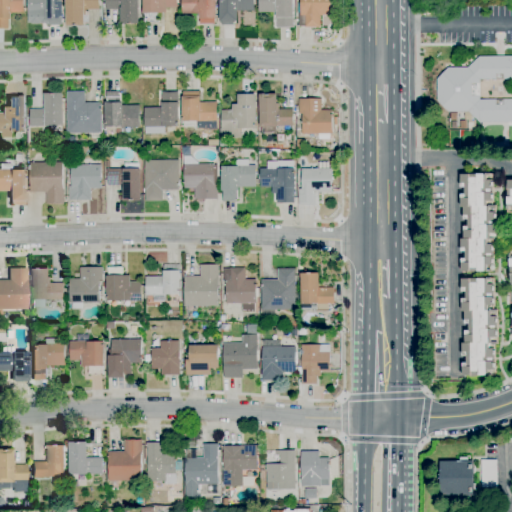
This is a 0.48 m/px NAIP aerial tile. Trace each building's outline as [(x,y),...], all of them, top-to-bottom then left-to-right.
[(0,28),(0,0),(23,0),(24,12),(6,13),(7,17),(6,17),(6,28),(0,28)] [(47,26),(47,24),(41,24),(41,23),(40,24),(33,24),(31,23),(28,23),(28,0),(63,0),(63,20),(62,20),(62,25),(47,26)] [(66,26),(65,0),(99,0),(100,10),(84,10),(84,26),(66,26)] [(140,24),(121,24),(121,9),(106,9),(106,4),(103,4),(103,0),(139,0),(139,20),(140,20),(140,24)] [(160,22),(145,22),(145,13),(143,13),(143,0),(177,0),(177,7),(167,7),(167,13),(159,13),(160,22)] [(216,24),(200,24),(200,19),(199,19),(199,14),(182,14),(182,0),(217,0),(217,19),(216,19),(216,24)] [(221,25),(221,22),(220,22),(219,0),(254,0),(254,11),(237,11),(237,21),(236,21),(236,23),(234,23),(234,25),(221,25)] [(293,28),(276,28),(276,15),(276,12),(259,13),(259,0),(294,0),(294,19),(293,19),(293,28)] [(306,27),(306,26),(299,27),(299,14),(301,13),(300,0),(331,0),(331,16),(320,16),(320,27),(306,27)] [(511,123),(480,123),(469,112),(449,112),(437,101),(437,79),(448,68),(468,68),(480,57),(511,56),(511,80),(480,80),(480,100),(511,99),(511,123)] [(121,128),(121,127),(105,127),(105,102),(107,102),(107,92),(120,91),(120,93),(121,93),(121,102),(123,102),(123,105),(140,105),(140,127),(121,128)] [(198,130),(198,121),(182,122),(182,97),(183,97),(183,92),(199,91),(199,96),(200,96),(200,103),(217,102),(218,122),(209,122),(209,130),(198,130)] [(102,133),(68,134),(67,92),(85,92),(85,103),(102,103),(102,133)] [(179,127),(162,127),(144,127),(144,108),(162,108),(162,92),(178,92),(178,103),(179,103),(179,127)] [(55,133),(55,126),(30,127),(30,110),(45,109),(45,94),(63,93),(64,126),(61,126),(61,133),(55,133)] [(261,133),(261,127),(260,127),(259,94),(277,94),(278,110),(293,109),(294,126),(276,126),(276,132),(261,133)] [(242,139),(221,139),(221,129),(222,129),(221,110),(232,110),(232,104),(238,104),(238,95),(256,95),(256,129),(242,129),(242,139)] [(10,138),(0,138),(0,112),(2,112),(2,107),(8,106),(8,96),(25,96),(25,131),(9,131),(10,138)] [(330,138),(319,138),(319,134),(303,135),(302,114),(299,114),(299,99),(321,99),(321,110),(333,110),(333,134),(330,134),(330,138)] [(199,163),(199,164),(217,164),(218,199),(195,200),(195,188),(185,188),(184,156),(191,156),(199,163)] [(163,202),(146,202),(145,161),(179,160),(179,190),(163,190),(163,202)] [(223,202),(223,191),(222,191),(221,167),(236,166),(236,160),(249,160),(249,166),(256,166),(256,187),(241,188),(241,192),(237,192),(237,199),(236,199),(236,201),(223,202)] [(46,204),(46,192),(30,193),(30,170),(29,170),(29,166),(30,166),(30,163),(63,162),(63,191),(64,191),(64,204),(46,204)] [(277,204),(277,194),(272,194),(272,188),(261,188),(260,169),(267,169),(267,163),(293,162),(293,169),(294,169),(295,203),(277,204)] [(299,205),(298,189),(302,189),(302,169),(319,169),(319,162),(329,162),(329,169),(332,169),(333,192),(315,192),(316,205),(299,205)] [(25,205),(10,205),(10,200),(9,200),(9,191),(0,191),(0,163),(10,163),(11,169),(26,169),(26,200),(25,200),(25,205)] [(123,202),(123,201),(120,201),(119,196),(124,196),(123,186),(108,186),(108,169),(123,169),(125,169),(125,164),(139,163),(139,169),(141,169),(141,202),(123,202)] [(90,201),(69,201),(69,186),(71,186),(71,165),(102,165),(102,189),(90,189),(90,201)] [(491,272),(488,272),(462,272),(462,259),(466,259),(466,252),(462,252),(461,239),(464,239),(464,227),(468,226),(468,219),(464,220),(464,207),(461,207),(461,194),(465,194),(465,188),(461,188),(461,175),(487,174),(487,173),(490,173),(490,174),(493,174),(493,180),(493,182),(494,182),(494,186),(493,186),(493,195),(494,195),(495,199),(493,199),(493,205),(497,205),(497,215),(498,215),(498,219),(497,219),(497,227),(498,227),(498,231),(497,231),(497,240),(494,240),(494,247),(495,247),(495,251),(494,251),(494,259),(495,259),(495,263),(494,263),(494,266),(494,271),(491,272)] [(166,302),(154,302),(154,296),(146,296),(146,277),(164,277),(164,265),(180,265),(180,295),(166,295),(166,302)] [(219,306),(184,306),(184,277),(200,277),(200,265),(219,265),(219,306)] [(27,309),(0,309),(0,279),(8,279),(8,267),(26,267),(27,309)] [(67,310),(67,303),(70,303),(70,279),(80,279),(80,268),(103,267),(103,282),(100,282),(101,303),(83,303),(83,309),(73,309),(67,310)] [(125,301),(107,301),(107,276),(109,276),(108,268),(122,268),(123,276),(130,276),(130,282),(142,282),(142,301),(125,301)] [(255,312),(242,313),(242,304),(226,304),(226,300),(224,300),(224,295),(226,295),(226,282),(224,283),(224,269),(245,268),(245,280),(256,280),(256,304),(255,304),(255,312)] [(32,307),(32,300),(31,274),(29,274),(29,269),(49,269),(50,283),(64,283),(64,300),(46,300),(46,307),(32,307)] [(262,310),(261,280),(278,280),(278,269),(295,269),(296,310),(262,310)] [(316,312),(316,310),(303,310),(303,304),(301,304),(301,273),(319,273),(319,288),(334,287),(335,304),(328,304),(328,311),(316,312)] [(495,377),(489,377),(489,376),(463,376),(463,363),(467,363),(467,356),(462,356),(462,343),(465,343),(465,331),(469,331),(469,324),(465,324),(465,312),(462,312),(462,299),(466,298),(466,292),(462,292),(462,279),(488,279),(488,278),(492,278),(492,279),(494,279),(494,285),(495,285),(495,287),(496,287),(496,291),(495,291),(495,299),(496,299),(496,303),(495,303),(495,310),(497,310),(498,319),(499,319),(499,323),(498,323),(498,331),(499,331),(499,335),(498,335),(498,345),(495,345),(495,351),(496,351),(496,355),(495,355),(495,364),(496,364),(496,368),(495,368),(495,377)] [(101,375),(89,375),(89,367),(81,367),(81,361),(70,361),(70,342),(77,342),(77,335),(89,335),(89,342),(105,342),(104,366),(103,366),(103,374),(101,374),(101,375)] [(243,379),(224,379),(224,343),(242,343),(242,335),(257,335),(258,370),(243,370),(243,379)] [(46,380),(32,380),(32,369),(31,369),(30,345),(46,345),(46,339),(57,339),(57,344),(65,344),(66,366),(47,366),(47,377),(46,377),(46,380)] [(109,378),(109,357),(109,350),(111,350),(111,340),(142,339),(142,363),(131,364),(131,375),(125,376),(125,378),(109,378)] [(161,375),(161,369),(152,369),(152,349),(161,349),(161,341),(179,341),(180,375),(161,375)] [(211,375),(186,375),(186,360),(190,360),(190,346),(219,345),(219,369),(211,369),(211,375)] [(317,384),(302,384),(301,345),(330,345),(330,371),(321,371),(321,377),(317,377),(317,384)] [(283,381),(262,381),(262,347),(296,347),(296,373),(283,373),(283,381)] [(11,381),(11,370),(0,370),(0,351),(10,351),(10,352),(27,352),(28,381),(11,381)] [(142,481),(108,481),(108,452),(124,452),(124,441),(142,440),(142,481)] [(82,480),(73,480),(73,475),(69,475),(69,442),(87,442),(87,458),(102,458),(103,475),(84,475),(84,479),(82,479),(82,480)] [(165,485),(165,482),(148,483),(147,443),(162,443),(162,455),(168,455),(168,452),(175,452),(176,462),(182,462),(182,471),(176,471),(176,485),(165,485)] [(186,499),(185,458),(192,458),(191,449),(197,449),(197,458),(204,458),(203,444),(218,444),(219,448),(217,448),(218,485),(217,485),(217,494),(209,494),(209,485),(199,485),(199,499),(186,499)] [(32,478),(32,461),(46,461),(46,446),(64,446),(65,477),(32,478)] [(224,487),(223,468),(224,468),(224,451),(223,451),(223,447),(257,446),(257,470),(243,471),(243,487),(224,487)] [(9,487),(0,487),(0,448),(10,448),(10,458),(12,458),(12,464),(26,464),(26,481),(11,481),(11,482),(9,482),(9,487)] [(295,490),(267,490),(267,471),(266,471),(266,464),(280,464),(280,456),(276,456),(276,451),(295,451),(295,490)] [(329,486),(301,486),(301,452),(319,452),(319,458),(330,458),(330,479),(329,479),(329,486)] [(460,501),(460,496),(441,496),(440,462),(459,461),(459,456),(469,456),(470,461),(475,461),(475,473),(474,473),(474,484),(475,484),(475,496),(470,496),(470,501),(460,501)] [(498,488),(481,488),(481,460),(497,460),(498,488)] [(243,486),(243,477),(254,477),(254,486),(243,486)] [(317,499),(305,499),(305,489),(317,489),(317,499)]
